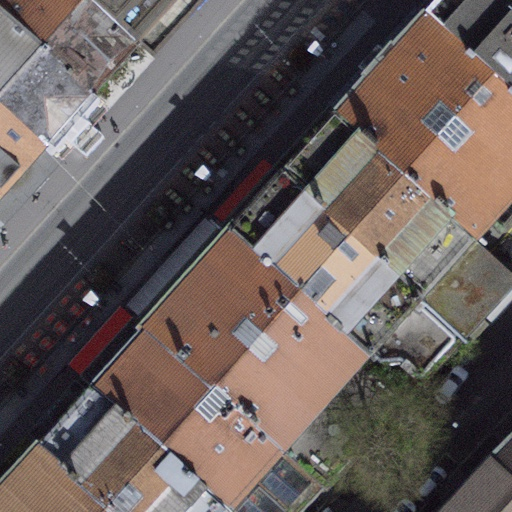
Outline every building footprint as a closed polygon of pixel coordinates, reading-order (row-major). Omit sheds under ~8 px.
[(0,0),(0,14),(89,95),(136,43),(88,0),(0,0)] [(88,0),(136,43),(174,0),(88,0)] [(511,0),(442,0),(424,20),(511,99),(511,0)] [(0,107),(43,145),(89,95),(0,14),(0,107)] [(511,195),(511,99),(424,20),(339,117),(340,118),(473,239),(481,229),(511,195)] [(0,192),(34,155),(43,145),(0,107),(0,192)] [(511,273),(473,239),(340,118),(286,177),(463,337),(471,328),(511,282),(511,273)] [(463,337),(286,177),(232,237),(408,397),(463,337)] [(408,397),(232,237),(231,235),(196,272),(200,275),(173,303),(171,301),(145,329),(148,331),(323,486),(408,397)] [(300,511),(323,486),(148,331),(101,383),(94,391),(228,511),(300,511)] [(228,511),(94,391),(86,399),(37,449),(108,511),(228,511)] [(511,437),(490,460),(511,479),(511,437)] [(108,511),(37,449),(0,491),(0,511),(108,511)] [(511,511),(511,479),(490,460),(440,511),(511,511)]
